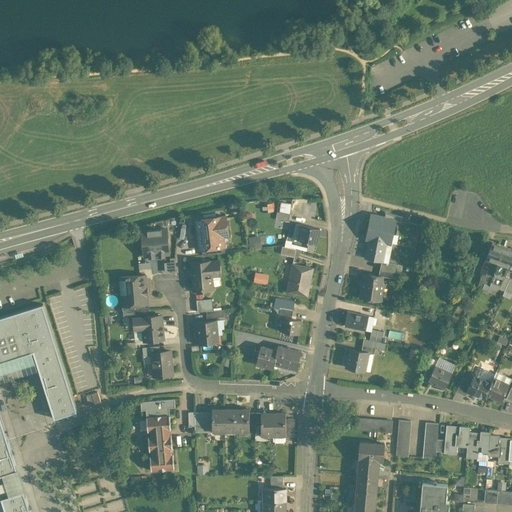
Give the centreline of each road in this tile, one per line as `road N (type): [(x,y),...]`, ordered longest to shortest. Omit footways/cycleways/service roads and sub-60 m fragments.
road 1 (tertiary): [(0,241),(336,147)]
road 2 (residential): [(312,387),(342,234),(336,147)]
road 3 (residential): [(179,285),(189,386),(312,387)]
road 4 (residential): [(312,387),(511,420)]
road 5 (tertiary): [(336,147),(511,73)]
road 6 (residential): [(309,511),(312,387)]
